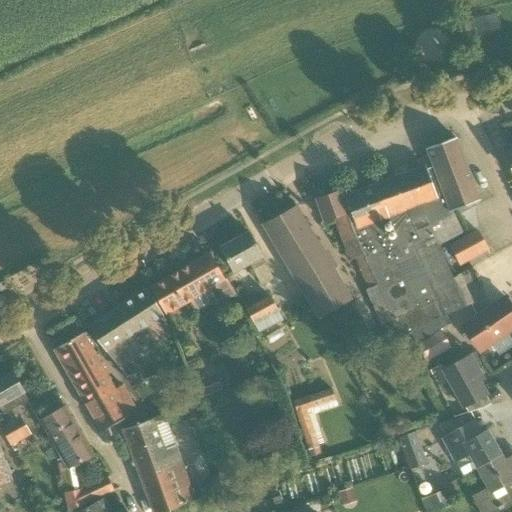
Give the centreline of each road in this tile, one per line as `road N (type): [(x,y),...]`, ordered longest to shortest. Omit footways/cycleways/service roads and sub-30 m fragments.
road 1 (tertiary): [(458,103),(361,127),(23,319)]
road 2 (residential): [(137,498),(23,319)]
road 3 (residential): [(511,222),(458,103)]
